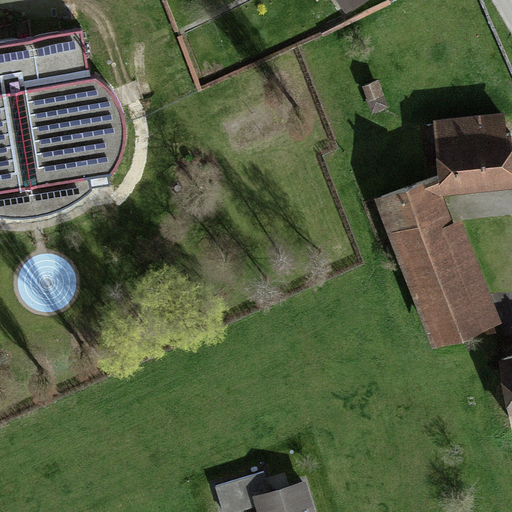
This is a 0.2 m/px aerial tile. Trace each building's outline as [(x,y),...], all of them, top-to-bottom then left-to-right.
[(82,33),(0,44),(0,216),(4,218),(41,215),(71,203),(89,191),(89,179),(109,178),(118,166),(121,137),(120,114),(115,97),(101,83),(87,74),(82,33)] [(376,85),(364,89),(370,109),(383,105),(376,85)] [(439,123),(446,187),(511,180),(505,116),(439,123)] [(434,179),(382,199),(436,343),(488,323),(434,179)] [(511,359),(503,361),(511,425),(511,424),(511,359)] [(314,511),(306,482),(259,495),(263,511),(314,511)]
